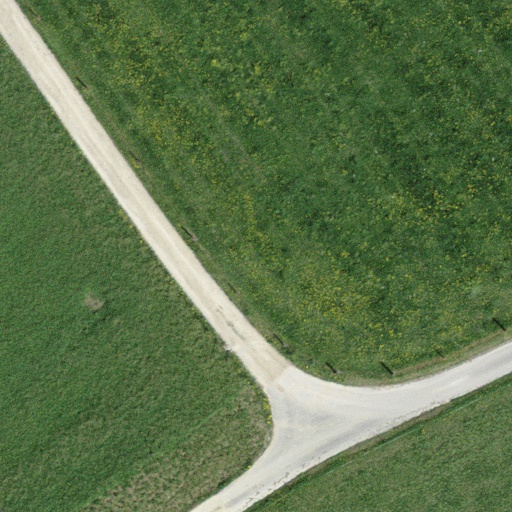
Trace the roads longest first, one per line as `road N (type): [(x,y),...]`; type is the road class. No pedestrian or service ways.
road 1 (track): [(323,439),(5,0)]
road 2 (track): [(213,511),(323,439),(511,351)]
